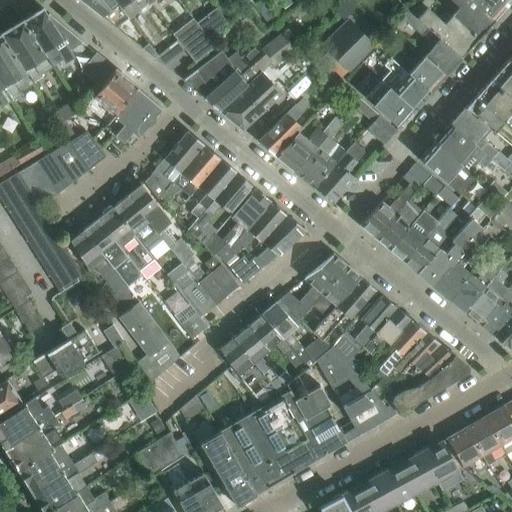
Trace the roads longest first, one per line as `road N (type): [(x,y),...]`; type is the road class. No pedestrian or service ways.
road 1 (residential): [(282,505),(510,376)]
road 2 (residential): [(511,36),(336,230)]
road 3 (residential): [(336,230),(510,376)]
road 4 (residential): [(183,99),(336,230)]
road 5 (residential): [(71,210),(131,169),(183,99)]
road 6 (residential): [(60,0),(183,99)]
road 7 (residential): [(225,324),(336,230)]
